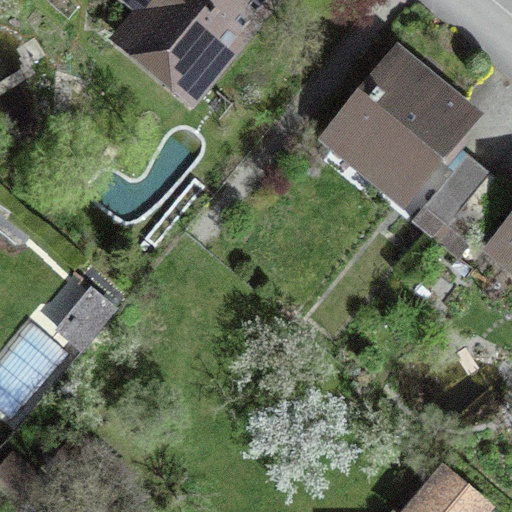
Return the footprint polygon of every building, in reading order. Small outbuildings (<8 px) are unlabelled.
[(119,0),(143,22),(202,76),(273,0),(119,0)] [(494,127),(401,54),(326,149),(419,222),(494,127)] [(511,242),(497,260),(511,273),(511,242)] [(92,291),(58,328),(81,348),(114,311),(92,291)] [(443,473),(409,511),(481,511),(484,509),(443,473)]
